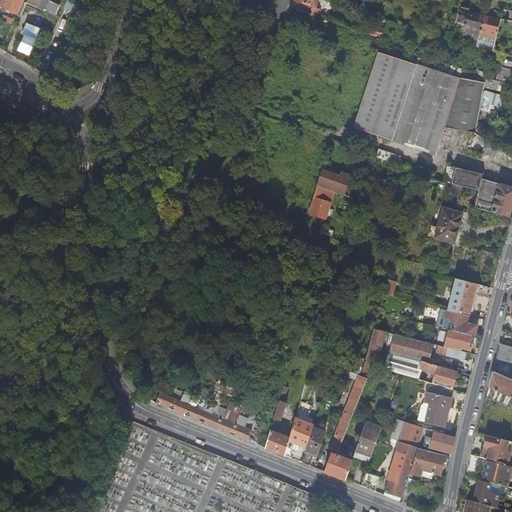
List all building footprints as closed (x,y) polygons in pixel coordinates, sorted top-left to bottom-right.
[(3,0),(0,8),(17,14),(22,0),(3,0)] [(294,0),(292,7),(314,16),(319,0),(294,0)] [(363,0),(331,0),(359,12),(363,0)] [(440,9),(442,0),(423,0),(422,4),(440,9)] [(457,22),(464,24),(467,12),(460,10),(457,22)] [(463,31),(479,35),(495,39),(501,19),(492,18),(467,12),(464,24),(463,31)] [(19,51),(29,55),(36,41),(40,29),(28,24),(23,36),(25,37),(19,51)] [(472,38),(478,40),(479,35),(463,31),(461,36),(472,38)] [(479,35),(478,40),(476,46),(492,50),(495,39),(479,35)] [(353,126),(384,137),(409,58),(378,48),(353,126)] [(419,54),(411,52),(409,58),(417,61),(419,54)] [(444,126),(453,128),(465,79),(467,70),(449,62),(419,54),(417,61),(409,58),(384,137),(434,153),(444,126)] [(511,63),(500,60),(499,66),(511,69),(511,67),(511,63)] [(499,66),(495,80),(497,80),(508,83),(510,83),(511,76),(511,69),(499,66)] [(485,77),(467,70),(465,79),(484,83),(485,77)] [(483,87),(494,90),(497,80),(495,80),(485,77),(484,83),(483,87)] [(453,128),(454,128),(465,79),(453,128)] [(454,128),(474,132),(475,126),(483,87),(484,83),(465,79),(454,128)] [(497,80),(494,90),(505,92),(508,83),(497,80)] [(504,108),(507,108),(508,103),(505,102),(506,98),(485,93),(481,112),(490,114),(491,109),(503,113),(503,111),(504,108)] [(505,134),(475,126),(474,132),(474,133),(481,137),(489,139),(489,141),(503,145),(505,134)] [(376,157),(397,167),(400,160),(379,150),(376,157)] [(376,157),(368,154),(360,184),(360,185),(368,187),(376,157)] [(455,168),(447,166),(443,181),(451,183),(455,168)] [(340,173),(322,167),(321,170),(339,176),(340,173)] [(451,183),(478,190),(480,179),(482,173),(466,170),(455,167),(455,168),(451,183)] [(339,176),(321,170),(316,185),(323,188),(328,190),(334,192),(344,195),(350,177),(340,173),(339,176)] [(511,203),(511,187),(480,179),(478,190),(474,208),(508,217),(511,203)] [(353,181),(348,197),(356,200),(357,194),(360,185),(360,184),(353,181)] [(334,192),(328,190),(323,188),(316,185),(314,191),(313,193),(317,195),(316,198),(314,198),(309,213),(324,218),(326,214),(328,208),(334,192)] [(368,187),(360,185),(357,194),(365,196),(368,187)] [(462,214),(442,208),(437,227),(434,238),(453,244),(462,214)] [(321,226),(318,232),(330,237),(333,231),(321,226)] [(427,236),(434,238),(437,227),(430,226),(427,236)] [(451,311),(471,316),(475,303),(472,302),(474,294),(477,294),(487,297),(490,288),(456,279),(448,310),(451,311)] [(396,282),(388,280),(384,294),(392,296),(396,282)] [(331,320),(337,297),(329,297),(312,314),(331,320)] [(446,329),(474,336),(476,327),(469,325),(471,316),(451,311),(446,329)] [(427,363),(431,348),(433,344),(431,343),(374,329),(368,348),(380,351),(382,343),(391,345),(388,353),(426,363),(427,363)] [(443,342),(442,346),(461,351),(461,350),(470,352),(474,336),(446,329),(446,333),(438,331),(436,341),(443,342)] [(437,345),(435,353),(464,361),(466,352),(461,351),(442,346),(437,345)] [(511,356),(511,348),(499,345),(495,359),(499,360),(510,363),(511,356)] [(374,371),(375,366),(377,360),(380,351),(368,348),(364,361),(361,372),(375,376),(376,372),(374,371)] [(388,353),(387,359),(392,360),(389,371),(402,375),(418,380),(421,370),(429,372),(426,382),(452,389),(457,372),(427,363),(426,363),(388,353)] [(364,361),(355,359),(352,368),(349,376),(357,379),(358,375),(359,376),(361,372),(364,361)] [(209,378),(211,378),(215,368),(210,366),(206,376),(209,378)] [(215,368),(211,378),(216,381),(221,370),(215,368)] [(511,381),(492,372),(485,399),(511,410),(511,381)] [(332,449),(338,452),(366,378),(359,376),(358,375),(357,379),(330,449),(332,449)] [(200,392),(201,392),(205,380),(202,378),(201,378),(196,391),(200,392)] [(208,381),(205,380),(201,392),(205,393),(209,381),(208,381)] [(222,381),(215,399),(220,401),(227,383),(222,381)] [(227,409),(181,391),(170,386),(165,389),(168,390),(166,395),(158,392),(154,402),(236,436),(256,444),(259,436),(261,430),(262,428),(257,426),(260,419),(252,417),(251,418),(247,417),(240,414),(227,409)] [(168,390),(165,389),(160,387),(159,390),(158,392),(166,395),(168,390)] [(288,388),(285,387),(278,407),(274,418),(283,421),(288,405),(283,403),(288,388)] [(424,423),(426,423),(435,394),(426,391),(423,403),(424,403),(429,405),(424,423)] [(451,398),(435,394),(426,423),(443,428),(451,398)] [(248,395),(242,409),(240,414),(247,417),(251,408),(253,409),(257,399),(248,395)] [(100,414),(104,403),(91,397),(87,406),(92,408),(91,410),(100,414)] [(429,405),(424,403),(422,407),(418,421),(424,423),(429,405)] [(227,409),(240,414),(242,409),(229,404),(227,409)] [(299,419),(311,423),(312,419),(300,415),(299,419)] [(314,425),(311,423),(299,419),(295,417),(289,439),(288,441),(306,448),(313,428),(314,425)] [(366,423),(356,451),(371,457),(382,429),(366,423)] [(384,492),(402,498),(409,475),(418,448),(419,445),(421,437),(423,431),(424,428),(404,423),(396,449),(401,451),(391,482),(388,481),(384,492)] [(325,433),(313,428),(306,448),(305,450),(317,455),(325,433)] [(289,439),(270,431),(265,447),(284,455),(288,441),(289,439)] [(455,439),(435,434),(423,431),(421,437),(425,438),(423,446),(429,448),(451,453),(455,439)] [(488,460),(507,464),(510,452),(505,451),(507,441),(486,436),(483,446),(485,447),(484,449),(489,451),(487,459),(488,460)] [(484,459),(487,459),(489,451),(484,449),(485,447),(483,446),(480,458),(484,459)] [(421,477),(423,471),(421,471),(427,450),(418,448),(409,475),(421,478),(421,477)] [(440,475),(445,455),(428,451),(427,450),(421,471),(423,471),(432,473),(440,475)] [(354,456),(369,462),(371,457),(356,451),(354,456)] [(352,461),(342,457),(339,456),(341,453),(338,452),(336,455),(331,453),(324,471),(345,480),(352,461)] [(482,481),(488,460),(487,459),(484,459),(478,480),(482,481)] [(495,485),(505,487),(508,477),(511,465),(507,464),(488,460),(482,481),(495,485)] [(381,479),(365,473),(360,486),(376,492),(381,479)] [(478,480),(472,502),(487,506),(489,506),(497,508),(500,496),(493,494),(495,485),(482,481),(478,480)] [(487,511),(489,506),(487,506),(472,502),(469,501),(466,511),(487,511)]
